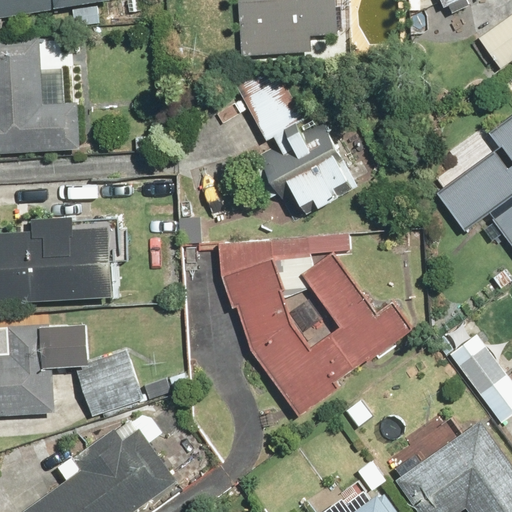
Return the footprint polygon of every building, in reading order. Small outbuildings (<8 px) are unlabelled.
[(121,0),(0,0),(0,20),(122,5),(121,0)] [(241,0),(243,56),(318,54),(318,36),(347,35),(345,0),(241,0)] [(447,0),(452,10),(472,0),(447,0)] [(511,14),(481,34),(505,71),(511,66),(511,14)] [(45,39),(0,40),(0,153),(85,150),(84,102),(47,103),(45,39)] [(284,64),(243,83),(271,141),(279,137),(286,153),(264,164),(277,191),(294,183),(305,206),(320,199),(324,207),(346,197),(342,190),(361,181),(329,113),(312,121),(284,64)] [(437,178),(449,191),(443,196),(471,231),(493,213),(498,219),(486,229),(496,241),(508,231),(511,236),(511,120),(497,133),(488,122),(451,152),(458,161),(437,178)] [(39,232),(0,233),(0,300),(119,298),(118,225),(80,226),(79,218),(39,219),(39,232)] [(337,253),(323,263),(316,253),(354,250),(353,232),(223,243),(227,279),(238,310),(244,307),(256,351),(302,416),(343,388),(338,382),(416,326),(399,303),(381,314),(337,253)] [(97,325),(49,324),(49,368),(83,368),(96,416),(151,399),(132,350),(97,362),(97,325)] [(0,418),(59,420),(61,372),(34,371),(36,326),(13,325),(12,355),(0,354),(0,418)] [(470,340),(453,353),(505,423),(511,417),(511,375),(480,333),(470,340)] [(166,433),(157,421),(148,409),(66,469),(73,478),(26,511),(142,511),(184,481),(155,441),(166,433)] [(406,479),(403,481),(423,511),(467,511),(470,511),(511,511),(511,452),(489,418),(427,459),(422,452),(399,467),(406,479)] [(399,511),(387,494),(360,511),(399,511)]
